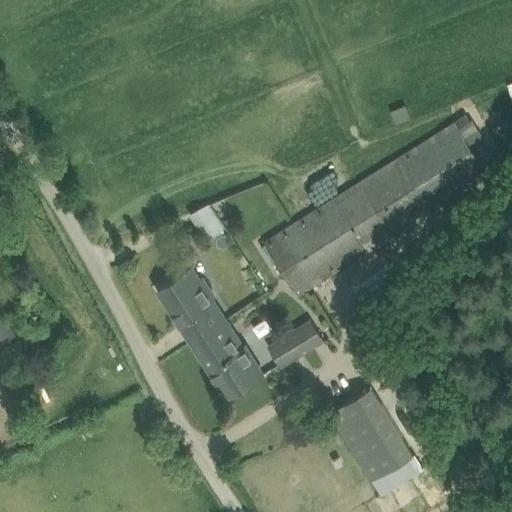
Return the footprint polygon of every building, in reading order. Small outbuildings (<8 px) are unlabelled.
[(298,295),(395,233),(489,173),(458,123),(363,183),(266,242),(298,295)] [(202,237),(223,226),(209,200),(188,210),(202,237)] [(193,340),(227,318),(210,292),(213,291),(204,277),(201,279),(194,267),(160,288),(193,340)] [(193,340),(194,342),(229,397),(263,375),(255,363),(257,362),(246,344),(241,347),(238,342),(239,341),(241,341),(227,318),(193,340)] [(282,367),(325,340),(311,318),(268,345),(282,367)] [(372,479),(415,454),(372,385),(329,411),(372,479)]
